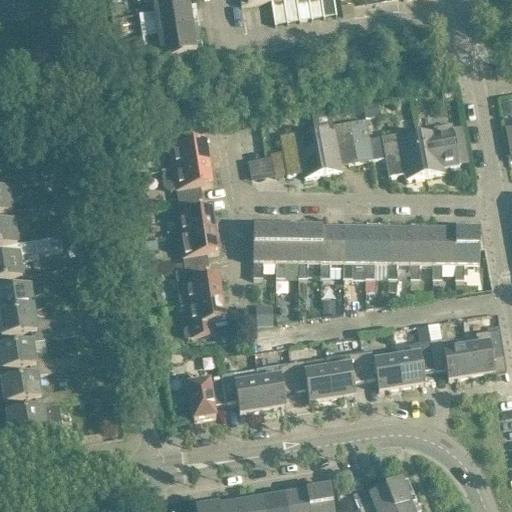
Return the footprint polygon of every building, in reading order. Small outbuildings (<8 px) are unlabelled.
[(189,11),(189,10),(187,0),(135,0),(137,5),(152,2),(154,16),(155,17),(189,11)] [(239,0),(241,10),(271,5),(283,3),(296,2),(297,1),(296,0),(239,0)] [(311,24),(307,0),(306,0),(297,1),(296,2),(299,26),(311,24)] [(323,22),(320,0),(307,0),(311,24),(323,22)] [(336,20),(332,0),(320,0),(323,22),(336,20)] [(299,26),(296,2),(283,3),(287,28),(299,26)] [(287,28),(283,3),(271,5),(274,29),(287,28)] [(0,10),(0,26),(32,21),(29,6),(0,10)] [(198,23),(196,10),(195,9),(189,10),(189,11),(155,17),(154,16),(139,18),(140,27),(156,25),(158,38),(158,39),(193,34),(192,32),(191,24),(198,23)] [(201,45),(199,33),(199,31),(192,32),(193,34),(158,39),(158,38),(142,40),(144,49),(159,47),(162,62),(196,56),(195,46),(201,45)] [(451,86),(442,87),(445,105),(455,104),(451,86)] [(511,102),(501,104),(502,119),(511,117),(511,102)] [(377,107),(362,110),(365,122),(380,119),(377,107)] [(330,117),(312,120),(316,139),(323,180),(342,177),(341,171),(340,165),(349,164),(350,169),(374,165),(367,125),(332,131),(330,117)] [(434,138),(418,141),(425,183),(443,179),(442,173),(441,168),(449,166),(450,172),(459,170),(459,169),(469,167),(462,133),(452,135),(451,130),(433,133),(434,138)] [(194,147),(192,136),(167,140),(169,151),(168,152),(171,174),(209,168),(205,146),(194,147)] [(281,150),(273,152),(275,163),(283,162),(287,181),(295,179),(294,174),(303,172),(304,177),(305,183),(323,180),(316,139),(299,142),(298,137),(280,141),(281,150)] [(399,139),(381,142),(388,183),(397,181),(396,176),(404,174),(405,180),(406,186),(425,183),(418,141),(400,144),(399,139)] [(209,168),(171,174),(166,175),(164,177),(162,181),(163,190),(166,194),(171,196),(176,195),(178,207),(198,204),(199,204),(199,203),(202,203),(200,192),(212,190),(209,168)] [(50,173),(24,177),(26,189),(52,185),(50,173)] [(23,200),(21,191),(0,194),(0,217),(12,216),(10,206),(23,200)] [(201,215),(199,204),(198,204),(178,207),(174,207),(176,218),(174,219),(178,242),(215,236),(212,213),(201,215)] [(55,209),(12,216),(0,217),(0,251),(11,250),(17,249),(17,248),(15,238),(27,233),(27,226),(57,222),(55,209)] [(276,268),(276,233),(268,233),(268,227),(254,227),(253,284),(262,284),(263,268),(276,268)] [(298,268),(298,234),(290,234),(290,227),(276,227),(276,233),(276,268),(275,284),(285,284),(285,268),(298,268)] [(322,269),(322,234),(312,234),(312,228),(298,227),(298,234),(298,268),(298,284),(307,285),(307,269),(320,269),(322,269)] [(469,230),(456,230),(455,230),(454,236),(456,236),(455,271),(454,287),(463,287),(464,271),(478,271),(479,237),(469,236),(469,230)] [(344,269),(344,234),(322,234),(322,269),(320,269),(320,285),(329,285),(330,269),(343,269),(344,269)] [(366,270),(367,235),(344,234),(344,269),(343,269),(343,285),(365,285),(366,270)] [(389,270),(389,235),(367,235),(366,270),(365,285),(374,285),(375,270),(387,270),(389,270)] [(411,270),(411,235),(389,235),(389,270),(387,270),(387,285),(397,285),(397,270),(410,270),(411,270)] [(434,271),(434,236),(411,235),(411,270),(410,270),(410,286),(418,286),(419,270),(432,271),(434,271)] [(170,264),(151,267),(153,281),(174,278),(174,276),(181,275),(185,274),(185,275),(205,272),(205,271),(209,271),(207,259),(219,257),(215,236),(178,242),(181,263),(183,263),(184,264),(170,266),(170,264)] [(456,236),(454,236),(434,236),(434,271),(432,271),(432,286),(441,287),(442,271),(455,271),(456,236)] [(60,241),(34,245),(36,258),(37,258),(62,254),(60,241)] [(0,284),(33,280),(31,266),(38,265),(37,258),(36,258),(34,245),(17,248),(17,249),(11,250),(13,260),(0,261),(0,284)] [(181,275),(174,276),(174,278),(180,310),(185,309),(222,303),(218,281),(207,283),(205,272),(185,275),(185,274),(181,275)] [(71,274),(45,277),(47,290),(73,287),(71,274)] [(44,298),(43,291),(42,289),(0,294),(0,317),(34,313),(32,303),(44,298)] [(225,325),(222,303),(185,309),(188,330),(187,331),(184,333),(183,336),(184,340),(186,342),(188,343),(192,342),(192,343),(216,339),(214,327),(225,325)] [(335,304),(322,304),(322,318),(335,318),(335,304)] [(35,323),(34,313),(0,317),(0,336),(0,340),(31,336),(32,347),(45,345),(81,340),(80,327),(49,331),(48,324),(35,323)] [(272,320),(255,321),(255,330),(272,330),(272,320)] [(506,376),(500,336),(476,339),(477,350),(466,352),(471,382),(506,376)] [(471,382),(466,352),(455,354),(453,343),(430,347),(434,375),(446,373),(448,385),(471,382)] [(48,367),(45,345),(32,347),(0,351),(0,374),(0,375),(48,367)] [(434,375),(430,347),(406,351),(408,361),(397,363),(402,393),(424,389),(423,377),(434,375)] [(402,393),(397,363),(374,367),(372,356),(360,357),(365,386),(377,384),(379,396),(402,393)] [(365,386),(360,357),(326,363),(332,403),(355,400),(353,388),(365,386)] [(79,360),(53,364),(55,377),(80,373),(79,360)] [(326,363),(291,369),(295,397),(307,395),(309,407),(332,403),(326,363)] [(295,397),(291,369),(256,374),(258,385),(262,415),(286,411),(284,399),(295,397)] [(262,415),(258,385),(235,389),(233,378),(221,380),(222,384),(226,408),(237,406),(239,418),(262,415)] [(39,390),(37,380),(2,385),(5,407),(53,400),(52,391),(39,390)] [(226,408),(222,384),(210,386),(210,385),(187,389),(193,425),(216,422),(214,410),(226,408)] [(84,393),(58,397),(60,410),(86,406),(84,393)] [(186,410),(173,411),(175,425),(188,423),(186,410)] [(44,422),(42,412),(7,417),(10,440),(35,436),(37,448),(68,444),(66,431),(59,432),(57,424),(44,422)] [(407,483),(370,499),(368,494),(353,500),(356,505),(355,505),(357,511),(361,511),(373,508),(374,511),(398,511),(411,507),(407,499),(413,497),(407,483)] [(333,511),(330,493),(320,495),(319,488),(305,490),(306,497),(307,496),(309,511),(333,511)] [(309,511),(307,496),(306,497),(285,500),(287,511),(309,511)] [(287,511),(285,500),(263,504),(264,511),(287,511)]
